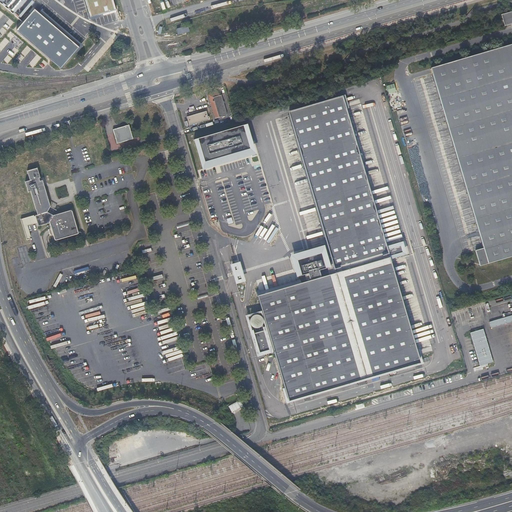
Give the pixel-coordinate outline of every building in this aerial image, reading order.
[(511,10),(501,14),(505,25),(511,22),(511,10)] [(177,28),(178,34),(189,30),(188,25),(177,28)] [(511,43),(431,67),(484,247),(476,249),(480,265),(511,255),(511,43)] [(396,92),(394,84),(385,86),(387,94),(396,92)] [(218,91),(208,94),(215,117),(227,114),(221,94),(220,95),(218,91)] [(280,362),(380,332),(388,368),(420,359),(417,350),(420,349),(419,348),(417,349),(390,257),(405,253),(402,243),(387,248),(346,109),(349,108),(349,107),(346,108),(344,99),(289,115),(330,255),(326,256),(324,249),(293,258),(298,275),(297,276),(297,277),(305,274),(307,281),(301,283),(300,278),(297,279),(298,284),(261,295),(259,290),(256,291),(268,329),(261,331),(260,327),(261,327),(263,325),(263,323),(264,322),(264,321),(264,320),(263,318),(262,317),(260,315),(259,315),(258,314),(256,315),(254,315),(252,316),(251,318),(250,319),(250,320),(250,322),(250,323),(251,324),(252,326),(253,327),(254,328),(255,328),(257,332),(253,334),(259,355),(257,356),(258,357),(274,352),(277,362),(280,362)] [(206,110),(187,116),(189,124),(209,119),(206,110)] [(113,129),(117,143),(133,138),(129,124),(113,129)] [(248,125),(247,124),(237,127),(244,153),(253,150),(246,125),(248,125)] [(244,153),(237,127),(194,140),(194,141),(196,140),(203,165),(213,162),(213,161),(218,160),(219,160),(244,153)] [(28,225),(38,222),(38,225),(50,222),(55,238),(56,239),(78,233),(78,232),(72,210),(71,210),(53,215),(47,211),(50,206),(43,179),(40,180),(39,177),(40,177),(37,167),(27,170),(30,179),(25,181),(28,191),(31,190),(38,214),(35,215),(34,215),(34,214),(21,218),(27,239),(31,238),(30,236),(31,236),(28,225)] [(242,274),(235,275),(237,282),(244,280),(242,274)] [(297,279),(259,290),(261,295),(298,284),(297,279)] [(511,315),(489,322),(491,328),(511,321),(511,315)] [(483,329),(470,333),(480,366),(493,362),(483,329)] [(280,362),(277,362),(288,397),(388,368),(380,332),(280,362)] [(228,406),(231,413),(240,408),(237,402),(228,406)] [(113,445),(106,447),(109,459),(116,458),(113,445)]
